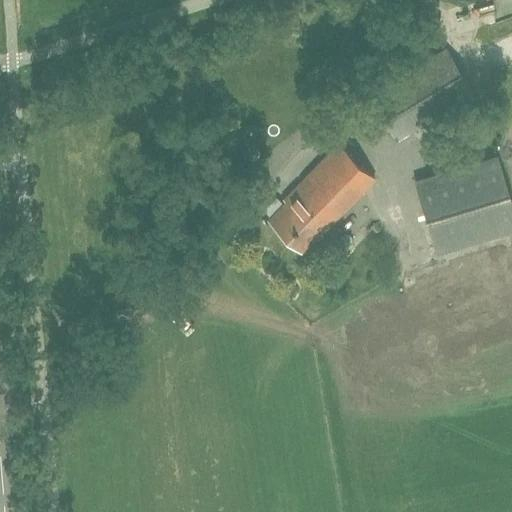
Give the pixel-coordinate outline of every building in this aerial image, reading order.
[(511,0),(495,0),(487,3),(494,24),(511,17),(511,0)] [(395,140),(473,95),(446,50),(368,96),(395,140)] [(271,224),(286,238),(301,253),(323,230),(320,228),(370,175),(339,146),(285,203),(288,206),(271,224)] [(437,254),(511,231),(511,206),(497,157),(415,181),(437,254)] [(462,273),(430,279),(440,328),(511,313),(511,254),(460,265),(462,273)]
